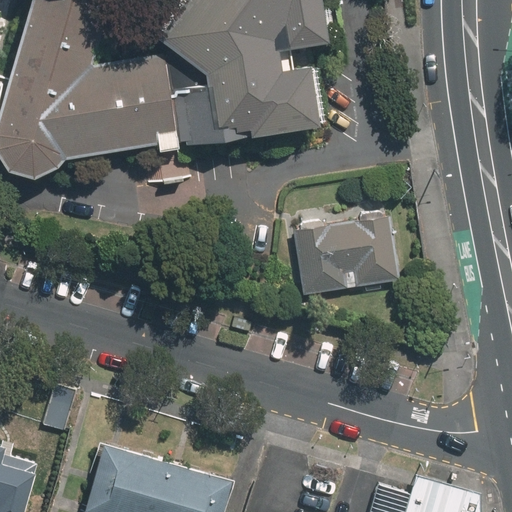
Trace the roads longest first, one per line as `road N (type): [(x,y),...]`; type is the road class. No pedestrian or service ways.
road 1 (residential): [(0,303),(382,419),(440,432),(511,428)]
road 2 (primary): [(466,0),(473,99),(511,307)]
